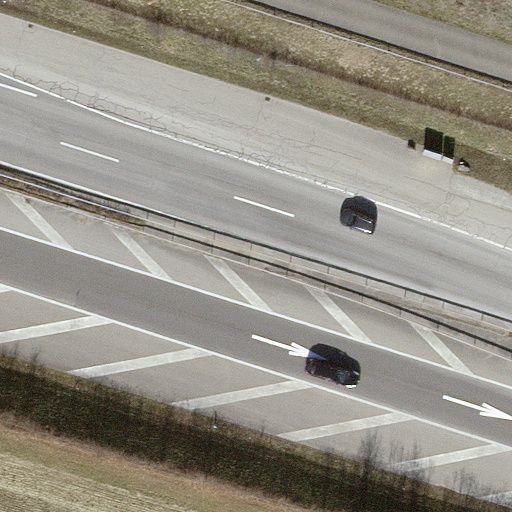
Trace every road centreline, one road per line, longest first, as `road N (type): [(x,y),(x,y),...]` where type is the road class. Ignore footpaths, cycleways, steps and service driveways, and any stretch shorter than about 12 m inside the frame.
road 1 (primary): [(0,256),(511,417)]
road 2 (motorway): [(325,221),(0,119)]
road 3 (unclassified): [(511,60),(319,0)]
road 4 (motorway): [(511,282),(325,221)]
